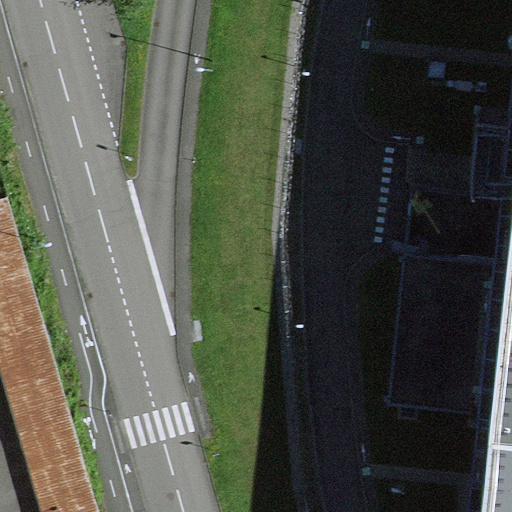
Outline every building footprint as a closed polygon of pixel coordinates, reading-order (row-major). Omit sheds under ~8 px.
[(511,511),(511,0),(469,0),(415,511),(511,511)] [(0,223),(15,219),(8,194),(0,196),(0,223)] [(15,219),(0,223),(0,251),(22,245),(15,219)] [(0,279),(30,271),(22,245),(0,251),(0,279)] [(0,305),(37,295),(30,271),(0,279),(0,305)] [(0,333),(44,321),(37,295),(0,305),(0,333)] [(0,354),(2,361),(52,346),(44,321),(0,333),(0,354)] [(9,385),(59,371),(52,346),(2,361),(9,385)] [(16,411),(66,396),(59,371),(9,385),(16,411)] [(24,435),(74,422),(66,396),(16,411),(24,435)] [(31,461),(81,446),(74,422),(24,435),(31,461)] [(38,486),(88,472),(81,446),(31,461),(38,486)] [(46,511),(95,497),(88,472),(38,486),(46,511)] [(46,511),(99,511),(95,497),(46,511)]
